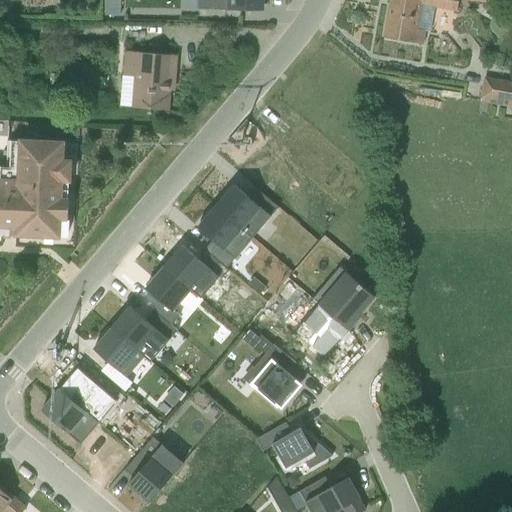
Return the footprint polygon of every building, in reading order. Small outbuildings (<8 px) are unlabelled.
[(257,5),(264,5),(264,0),(198,0),(199,10),(257,11),(257,5)] [(453,9),(454,0),(383,0),(377,36),(423,45),(424,27),(415,25),(419,3),(453,9)] [(167,109),(169,90),(173,90),(176,53),(122,49),(120,74),(131,75),(129,106),(167,109)] [(511,110),(511,82),(469,77),(466,104),(511,110)] [(0,224),(47,226),(47,215),(62,216),(63,193),(56,193),(56,178),(67,178),(69,154),(58,153),(58,139),(8,136),(7,175),(0,174),(0,224)] [(278,207),(257,188),(248,198),(234,185),(216,206),(252,237),(278,207)] [(252,237),(216,206),(198,227),(213,240),(204,249),(227,268),(252,237)] [(181,246),(163,267),(191,290),(201,298),(217,279),(220,282),(229,270),(227,268),(204,249),(196,258),(181,246)] [(160,301),(153,310),(171,326),(179,316),(173,311),(191,290),(163,267),(145,288),(160,301)] [(374,297),(340,268),(313,300),(349,330),(360,318),(358,316),(374,297)] [(130,307),(111,328),(149,361),(175,329),(171,326),(153,310),(144,319),(130,307)] [(149,361),(111,328),(94,349),(109,362),(101,371),(124,391),(149,361)] [(294,362),(273,345),(245,379),(281,409),(288,401),(286,400),(299,384),(290,376),(287,379),(283,375),(294,362)] [(99,423),(59,389),(41,411),(81,444),(99,423)] [(285,424),(257,440),(262,450),(273,444),(286,467),(303,457),(310,469),(332,456),(301,428),(290,434),(285,424)] [(153,437),(124,470),(133,478),(128,484),(149,502),(183,462),(153,437)] [(325,476),(299,491),(310,511),(335,511),(343,508),(345,511),(361,511),(365,510),(359,499),(360,499),(348,477),(331,487),(325,476)] [(0,485),(0,511),(22,511),(26,508),(0,485)]
